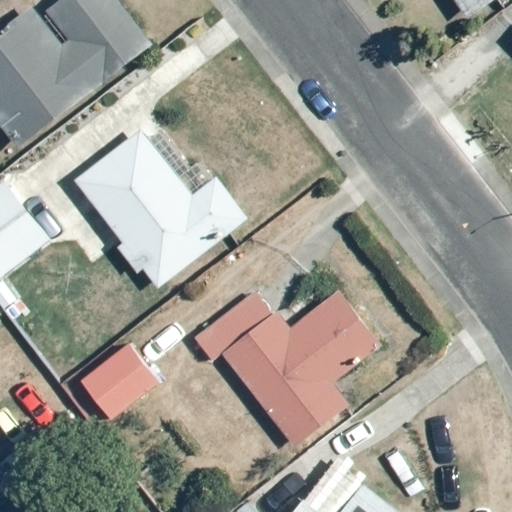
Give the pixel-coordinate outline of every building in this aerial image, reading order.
[(37,7),(0,36),(0,113),(27,148),(157,44),(121,0),(70,0),(47,19),(37,7)] [(460,0),(472,16),(496,0),(460,0)] [(197,195),(145,128),(78,179),(163,289),(254,219),(221,176),(197,195)] [(0,278),(49,241),(1,180),(0,181),(0,278)] [(227,352),(299,444),(353,403),(337,383),(387,344),(343,289),(295,327),(262,285),(195,337),(214,362),(227,352)] [(159,382),(128,341),(79,378),(110,419),(159,382)] [(296,511),(399,511),(365,487),(346,511),(324,511),(307,499),(296,511)]
